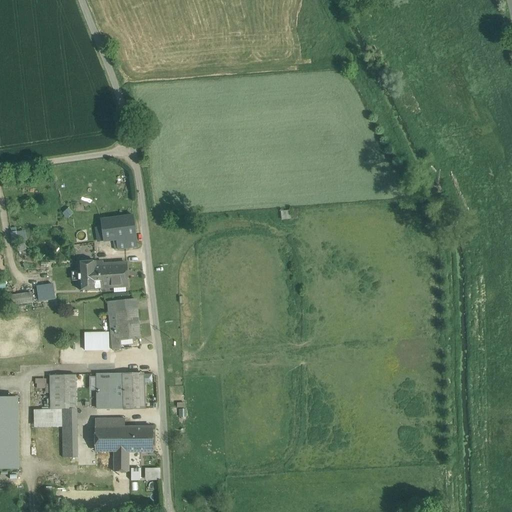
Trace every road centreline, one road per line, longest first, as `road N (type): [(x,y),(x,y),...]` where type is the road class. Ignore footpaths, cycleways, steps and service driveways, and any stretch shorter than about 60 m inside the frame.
road 1 (unclassified): [(170,511),(161,362),(133,150)]
road 2 (unclassified): [(133,150),(84,0)]
road 3 (unclassified): [(133,150),(0,168)]
